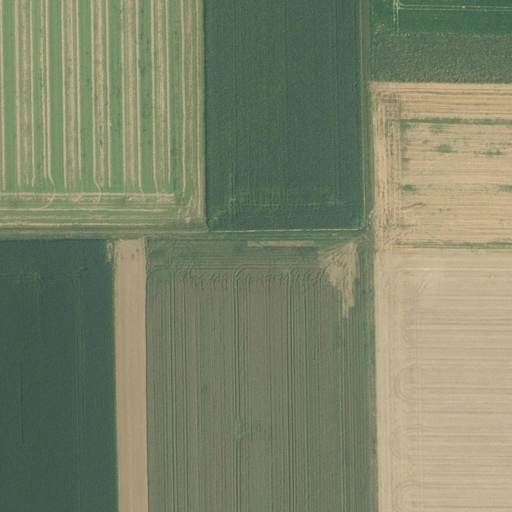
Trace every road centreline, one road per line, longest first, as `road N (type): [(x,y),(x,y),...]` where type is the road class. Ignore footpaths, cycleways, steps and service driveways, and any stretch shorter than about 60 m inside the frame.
road 1 (track): [(376,511),(369,0)]
road 2 (track): [(0,245),(376,238)]
